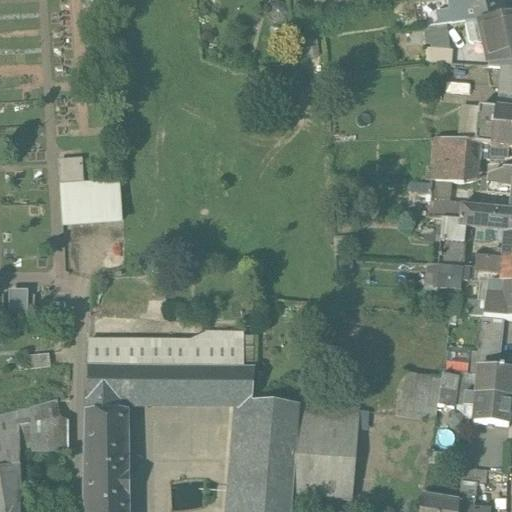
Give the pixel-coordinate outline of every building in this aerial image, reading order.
[(511,0),(446,0),(448,12),(435,14),(438,27),(464,24),(462,13),(476,10),(481,7),(486,5),(488,13),(476,16),(477,22),(478,22),(478,23),(511,15),(511,0)] [(511,15),(478,23),(478,22),(477,22),(464,24),(468,43),(472,45),(483,43),(488,68),(511,69),(511,15)] [(452,51),(424,49),(425,63),(451,66),(452,51)] [(511,69),(488,68),(490,91),(511,96),(511,69)] [(508,112),(481,109),(480,123),(475,122),(474,135),(478,136),(477,145),(507,148),(509,148),(509,144),(508,144),(509,132),(506,131),(508,112)] [(467,145),(433,141),(430,183),(463,185),(466,151),(467,145)] [(477,145),(467,145),(466,151),(474,152),(474,160),(506,163),(507,148),(477,145)] [(81,160),(58,162),(59,186),(83,184),(81,160)] [(511,171),(503,171),(502,174),(488,178),(486,195),(511,197),(511,211),(511,212),(511,211),(511,171)] [(83,184),(59,186),(62,226),(122,222),(119,182),(83,184)] [(461,207),(428,204),(426,221),(443,222),(459,223),(461,207)] [(511,211),(511,212),(505,212),(461,207),(459,223),(458,229),(467,230),(504,233),(503,251),(511,252),(511,211)] [(459,223),(443,222),(436,269),(462,271),(462,270),(467,230),(458,229),(459,223)] [(511,252),(503,251),(502,260),(511,261),(511,252)] [(511,261),(502,260),(472,257),(471,271),(503,275),(501,283),(505,284),(511,284),(511,261)] [(462,271),(436,269),(434,292),(447,293),(460,294),(461,285),(468,284),(469,271),(462,270),(462,271)] [(471,271),(469,271),(468,284),(501,284),(501,283),(503,275),(471,271)] [(511,284),(505,284),(504,296),(499,296),(498,300),(486,299),(485,310),(469,309),(470,303),(460,303),(459,317),(480,319),(502,321),(511,321),(511,284)] [(460,294),(447,293),(444,316),(459,317),(460,303),(460,294)] [(34,300),(2,299),(1,322),(33,323),(34,300)] [(502,321),(480,319),(477,355),(475,370),(479,370),(497,372),(502,321)] [(189,342),(188,370),(245,371),(246,336),(206,335),(189,342)] [(188,342),(88,339),(88,368),(188,370),(188,342)] [(477,355),(469,354),(467,377),(478,378),(479,370),(475,370),(477,355)] [(50,356),(23,359),(25,371),(51,368),(50,356)] [(88,368),(86,368),(85,400),(113,401),(248,404),(251,404),(253,371),(245,371),(188,370),(88,368)] [(511,373),(497,372),(479,370),(478,378),(467,377),(442,375),(442,380),(439,394),(510,401),(511,382),(511,373)] [(442,380),(402,374),(395,418),(434,424),(437,411),(439,394),(442,380)] [(510,401),(439,394),(437,411),(447,412),(454,413),(454,407),(476,409),(474,426),(507,429),(510,401)] [(113,401),(85,400),(85,410),(112,411),(113,401)] [(57,402),(19,413),(19,428),(60,419),(57,402)] [(251,404),(248,404),(239,511),(288,511),(289,497),(297,407),(251,404)] [(359,412),(297,407),(289,497),(297,498),(352,502),(359,412)] [(112,411),(85,410),(84,498),(84,511),(128,511),(126,411),(112,411)] [(19,413),(0,418),(0,456),(19,450),(19,428),(19,413)] [(60,419),(19,428),(19,450),(19,456),(68,455),(68,423),(60,419)] [(449,425),(436,423),(435,429),(448,431),(449,425)] [(0,456),(0,511),(20,511),(20,506),(20,490),(19,456),(19,450),(0,456)] [(486,473),(462,470),(461,484),(471,485),(485,487),(486,473)] [(441,482),(426,479),(423,493),(439,496),(441,482)] [(468,511),(471,485),(461,484),(460,492),(459,499),(458,511),(468,511)] [(31,489),(20,490),(20,506),(31,506),(31,489)] [(456,511),(457,499),(451,498),(439,496),(423,493),(420,511),(456,511)] [(289,497),(288,511),(296,511),(297,498),(289,497)]
